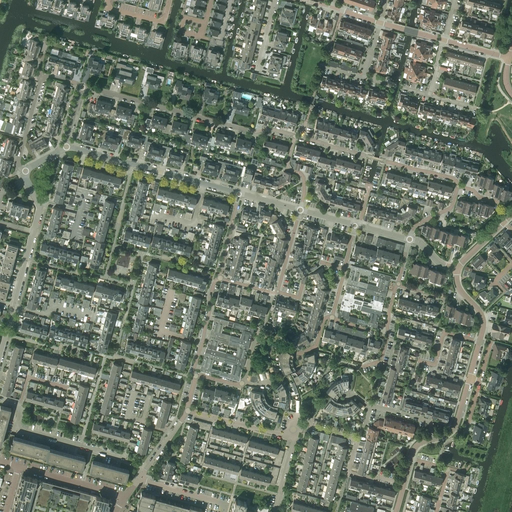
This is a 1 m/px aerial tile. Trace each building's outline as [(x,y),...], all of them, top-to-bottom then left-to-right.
[(55,0),(53,8),(60,10),(61,7),(64,8),(66,3),(62,2),(62,0),(55,0)] [(370,0),(368,0),(366,9),(372,11),(372,8),(375,9),(377,3),(375,2),(375,1),(370,0)] [(445,4),(446,1),(441,0),(434,0),(433,6),(441,8),(443,3),(445,4)] [(69,1),(66,11),(73,13),(74,10),(77,11),(78,6),(75,6),(76,3),(69,1)] [(161,4),(149,1),(148,8),(155,10),(155,8),(160,9),(161,4)] [(218,11),(223,13),(226,13),(229,14),(229,11),(231,12),(232,6),(231,6),(228,5),(227,8),(225,7),(225,4),(221,3),(216,2),(215,7),(219,9),(218,11)] [(499,16),(500,11),(501,7),(499,7),(500,4),(495,2),(492,11),(492,14),(499,16)] [(253,3),(253,4),(255,5),(254,9),(264,12),(264,10),(263,9),(264,6),(253,3)] [(91,10),(90,9),(88,9),(89,6),(82,4),(79,15),(86,17),(87,14),(89,14),(90,14),(90,15),(91,10)] [(194,6),(194,7),(193,9),(189,8),(187,15),(196,17),(197,13),(202,15),(203,9),(198,8),(194,6)] [(282,9),(281,15),(295,18),(296,13),(295,12),(296,9),(284,6),(283,9),(282,9)] [(420,14),(419,16),(430,19),(432,11),(424,9),(423,15),(420,14)] [(217,17),(216,20),(221,21),(223,22),(226,23),(227,20),(229,20),(230,15),(229,14),(226,13),(225,17),(222,16),(223,13),(218,11),(214,10),(212,16),(217,17)] [(387,11),(386,14),(391,15),(390,19),(398,21),(399,17),(400,12),(392,10),(391,12),(387,11)] [(432,11),(430,19),(440,22),(441,20),(438,19),(440,14),(432,11)] [(102,16),(101,20),(100,21),(105,22),(105,24),(112,26),(113,23),(115,23),(116,24),(117,19),(114,18),(115,15),(108,13),(107,18),(102,16)] [(251,14),(250,15),(252,16),(251,20),(261,23),(262,21),(261,21),(261,17),(251,14)] [(319,21),(321,15),(318,14),(317,17),(312,16),(309,24),(310,24),(309,27),(313,29),(313,27),(316,28),(319,21)] [(280,20),(280,23),(290,26),(290,24),(292,25),(292,23),(293,24),(295,18),(281,15),(280,20)] [(419,16),(418,19),(419,19),(421,20),(420,25),(422,26),(422,28),(425,29),(426,27),(428,27),(430,19),(419,16)] [(214,28),(218,30),(221,30),(224,31),(225,28),(227,29),(228,23),(226,23),(223,22),(223,25),(220,24),(221,21),(216,20),(212,19),(210,24),(215,25),(214,28)] [(327,21),(328,20),(325,19),(323,22),(319,21),(316,28),(315,32),(320,33),(320,32),(323,33),(324,31),(325,29),(327,21)] [(332,33),(336,20),(333,19),(332,22),(327,21),(325,29),(324,31),(328,33),(329,32),(332,33)] [(430,19),(428,27),(435,29),(437,24),(440,25),(440,22),(430,19)] [(470,32),(473,20),(471,19),(470,23),(467,22),(465,31),(470,32)] [(340,21),(337,30),(342,32),(342,31),(346,32),(349,22),(343,21),(343,22),(340,21)] [(465,31),(467,22),(462,21),(461,23),(459,23),(458,27),(460,27),(459,29),(465,31)] [(120,22),(118,29),(121,30),(120,33),(127,35),(128,32),(131,32),(132,28),(129,27),(130,24),(123,22),(123,23),(120,22)] [(349,22),(346,32),(349,34),(349,35),(351,36),(351,34),(352,32),(354,24),(349,22)] [(480,35),(484,23),(481,22),(480,26),(477,25),(475,34),(480,35)] [(485,38),(488,28),(485,27),(486,23),(484,23),(480,35),(480,37),(485,38)] [(352,32),(351,34),(357,36),(357,34),(360,26),(354,24),(352,32)] [(246,25),(246,27),(247,27),(246,31),(248,32),(258,34),(259,32),(258,32),(259,28),(248,25),(246,25)] [(136,27),(134,33),(137,34),(136,37),(143,39),(144,36),(147,37),(148,32),(145,31),(146,28),(139,26),(139,27),(136,27)] [(357,34),(357,36),(362,38),(365,28),(360,26),(357,34)] [(212,37),(217,38),(222,40),(223,37),(224,37),(226,32),(224,31),(221,30),(220,33),(218,33),(218,30),(214,28),(209,27),(208,33),(212,34),(212,37)] [(365,28),(362,38),(368,40),(368,37),(369,35),(371,36),(373,31),(371,30),(365,28)] [(492,40),(493,36),(494,32),(492,32),(493,29),(488,28),(485,38),(492,40)] [(287,36),(288,33),(278,30),(277,33),(276,33),(275,38),(286,41),(287,36)] [(160,40),(163,41),(165,36),(164,36),(161,35),(162,33),(155,31),(155,32),(152,31),(150,38),(153,38),(153,41),(159,43),(160,40)] [(246,31),(245,37),(256,39),(257,36),(258,36),(258,34),(248,32),(246,31)] [(394,41),(396,35),(383,31),(382,36),(384,36),(382,40),(392,43),(392,40),(394,41)] [(244,36),(243,38),(244,38),(243,42),(246,43),(255,45),(256,43),(255,43),(256,39),(245,37),(244,36)] [(284,47),(286,41),(275,38),(274,44),(274,47),(284,49),(284,47)] [(39,53),(41,45),(38,45),(39,42),(30,39),(29,42),(30,43),(28,50),(39,53)] [(390,48),(392,43),(382,40),(381,45),(379,44),(378,46),(381,47),(381,46),(392,49),(392,48),(390,48)] [(174,52),(173,54),(180,56),(180,54),(184,55),(185,51),(186,51),(189,44),(188,43),(188,44),(181,42),(177,41),(177,42),(174,41),(172,46),(176,47),(175,49),(174,49),(174,51),(174,52)] [(330,52),(331,53),(332,53),(336,55),(340,44),(337,43),(334,42),(333,47),(332,46),(330,52)] [(411,46),(410,48),(410,49),(421,51),(423,44),(415,42),(414,47),(411,46)] [(190,52),(189,57),(193,58),(192,59),(199,61),(199,59),(199,58),(200,58),(200,56),(201,54),(204,55),(205,50),(202,49),(203,47),(198,46),(198,47),(192,45),(192,44),(191,44),(189,52),(190,52)] [(340,44),(336,55),(342,56),(345,46),(340,44)] [(423,44),(421,51),(432,54),(432,52),(430,51),(431,46),(423,44)] [(345,46),(342,56),(347,58),(351,48),(345,46)] [(241,47),(240,49),(241,49),(241,53),(243,54),(253,56),(253,54),(252,54),(253,50),(242,48),(241,47)] [(351,48),(347,58),(353,60),(356,49),(351,48)] [(410,48),(409,51),(410,51),(412,52),(411,57),(414,58),(413,61),(415,61),(416,59),(419,59),(421,51),(410,49),(410,48)] [(207,57),(206,61),(210,62),(209,64),(216,65),(216,64),(217,63),(217,61),(218,58),(221,59),(222,54),(219,53),(220,52),(215,51),(209,49),(208,49),(206,56),(207,57)] [(356,49),(353,60),(358,62),(359,59),(362,51),(356,49)] [(38,59),(39,53),(28,50),(27,55),(25,55),(25,58),(33,60),(34,58),(38,59)] [(59,63),(63,52),(58,50),(58,53),(57,55),(50,53),(47,64),(54,66),(55,62),(59,63)] [(387,59),(389,54),(379,51),(378,56),(376,55),(375,57),(378,58),(378,57),(389,60),(389,59),(387,59)] [(421,51),(419,59),(427,61),(428,56),(431,57),(432,54),(421,51)] [(449,60),(451,52),(446,51),(445,54),(443,53),(442,56),(444,57),(444,59),(449,60)] [(67,69),(70,58),(66,57),(67,53),(63,52),(59,63),(62,64),(61,68),(67,69)] [(270,57),(269,62),(280,65),(282,66),(284,57),(282,57),(279,56),(279,54),(272,52),(272,54),(271,57),(270,57)] [(460,63),(462,55),(457,54),(454,62),(453,62),(453,64),(455,65),(456,62),(460,63)] [(34,70),(36,64),(33,63),(33,60),(25,58),(23,57),(22,61),(25,61),(23,67),(34,70)] [(91,67),(90,71),(99,73),(100,69),(103,70),(105,65),(98,63),(99,60),(90,57),(87,66),(91,67)] [(470,66),(472,58),(467,57),(465,65),(464,64),(463,67),(465,68),(466,65),(470,66)] [(77,60),(70,58),(67,69),(74,71),(75,68),(78,69),(81,60),(78,59),(77,60)] [(235,58),(235,59),(239,60),(237,69),(244,71),(245,69),(248,69),(249,69),(249,68),(250,65),(249,65),(250,61),(239,59),(235,58)] [(481,69),(483,61),(477,59),(475,68),(474,67),(474,70),(476,71),(476,68),(481,69)] [(405,67),(404,69),(405,70),(415,72),(417,65),(415,64),(415,61),(413,61),(412,63),(410,63),(408,68),(405,67)] [(269,62),(267,68),(268,68),(268,71),(269,71),(268,77),(272,78),(273,72),(278,73),(278,71),(280,65),(269,62)] [(385,67),(386,65),(377,62),(375,67),(373,66),(372,70),(385,74),(387,68),(385,67)] [(120,79),(119,81),(132,84),(135,75),(131,74),(131,70),(131,68),(125,66),(125,65),(117,63),(116,69),(114,69),(112,77),(117,79),(117,78),(120,79)] [(417,65),(415,72),(426,75),(427,73),(424,72),(425,67),(417,65)] [(146,66),(142,83),(145,84),(145,81),(149,82),(148,86),(157,88),(159,79),(162,80),(163,79),(164,78),(163,77),(157,75),(152,74),(154,68),(146,66)] [(33,77),(34,70),(23,67),(22,73),(20,73),(19,77),(28,79),(29,76),(33,77)] [(404,69),(404,72),(407,73),(405,78),(413,80),(415,72),(405,70),(404,69)] [(415,72),(413,80),(421,82),(422,77),(425,78),(426,75),(415,72)] [(329,90),(332,79),(326,77),(327,76),(323,75),(320,87),(323,88),(324,87),(328,88),(328,90),(329,90)] [(453,88),(455,80),(450,78),(448,86),(447,86),(446,89),(448,89),(449,87),(453,88)] [(23,83),(21,88),(32,91),(34,86),(30,85),(31,82),(22,79),(21,82),(23,83)] [(337,80),(332,79),(329,90),(330,88),(335,90),(334,91),(337,92),(341,80),(337,79),(337,80)] [(188,99),(191,90),(187,89),(188,84),(181,82),(181,81),(177,80),(175,87),(178,88),(177,92),(181,93),(180,97),(188,99)] [(346,95),(349,84),(344,82),(344,81),(341,80),(337,92),(341,93),(341,91),(346,93),(345,95),(346,95)] [(463,91),(466,83),(460,81),(458,89),(457,89),(456,92),(458,92),(459,90),(463,91)] [(68,95),(69,89),(66,88),(67,85),(56,82),(55,85),(58,86),(57,91),(68,95)] [(354,85),(349,84),(346,95),(347,95),(347,93),(352,94),(352,96),(355,96),(358,85),(355,84),(354,85)] [(474,94),(476,85),(471,84),(469,92),(468,92),(467,95),(469,95),(470,92),(474,94)] [(364,98),(367,88),(361,87),(361,86),(358,85),(355,96),(358,97),(358,96),(363,97),(363,99),(363,100),(364,98)] [(16,96),(17,97),(26,99),(27,96),(30,97),(32,91),(21,88),(20,93),(17,94),(16,96)] [(215,104),(217,95),(214,94),(215,90),(206,88),(203,97),(207,98),(206,102),(215,104)] [(374,104),(379,89),(378,89),(377,88),(375,89),(375,91),(372,90),(372,89),(369,88),(366,100),(369,101),(370,103),(374,104)] [(385,90),(379,89),(374,104),(376,105),(378,103),(384,105),(385,102),(388,90),(385,89),(385,90)] [(245,108),(246,105),(242,104),(243,100),(240,99),(242,92),(239,91),(234,90),(232,98),(234,98),(232,107),(236,108),(235,111),(247,115),(249,109),(245,108)] [(66,100),(68,95),(57,91),(55,97),(54,97),(53,100),(62,102),(63,99),(66,100)] [(406,110),(410,97),(404,95),(404,94),(401,93),(397,105),(401,106),(401,105),(404,106),(403,107),(405,109),(406,109),(406,110)] [(15,96),(13,105),(16,106),(27,109),(29,103),(25,102),(26,99),(17,97),(16,96),(15,96)] [(410,97),(406,110),(412,111),(412,113),(415,113),(418,101),(415,100),(415,102),(412,101),(412,100),(411,98),(410,97)] [(101,113),(101,111),(104,101),(97,99),(96,104),(91,103),(88,112),(95,113),(95,112),(101,113)] [(63,112),(64,106),(61,105),(62,102),(53,100),(52,103),(53,103),(52,109),(63,112)] [(110,118),(113,109),(110,108),(111,103),(104,101),(101,111),(104,112),(104,113),(107,114),(106,117),(110,118)] [(261,102),(259,110),(260,113),(259,119),(265,120),(265,118),(269,104),(267,103),(266,107),(262,106),(262,105),(261,104),(262,103),(261,102)] [(426,117),(429,103),(426,103),(424,103),(420,102),(417,113),(421,114),(421,113),(423,114),(422,118),(425,119),(426,117)] [(429,103),(426,117),(427,117),(427,115),(432,116),(431,117),(435,118),(438,107),(434,106),(432,105),(432,104),(429,103)] [(265,120),(264,121),(268,121),(268,119),(268,118),(271,119),(274,108),(269,107),(270,104),(269,104),(265,118),(265,120)] [(116,110),(113,109),(110,118),(115,119),(116,116),(118,117),(121,118),(121,117),(122,117),(124,107),(117,105),(116,110)] [(13,114),(21,117),(22,114),(26,115),(27,109),(16,106),(15,111),(13,111),(13,114)] [(132,124),(135,115),(130,113),(131,109),(124,107),(122,117),(125,117),(124,119),(127,119),(126,122),(132,124)] [(274,108),(271,119),(274,120),(273,123),(276,124),(277,124),(278,120),(277,120),(280,112),(279,112),(280,109),(275,107),(274,108)] [(276,124),(279,125),(281,119),(280,119),(280,118),(284,119),(286,111),(281,109),(282,108),(281,107),(280,109),(279,112),(280,112),(277,120),(278,120),(277,124),(276,124)] [(443,121),(446,110),(441,109),(441,108),(438,107),(435,118),(438,119),(438,118),(443,119),(442,121),(443,121)] [(61,118),(63,112),(52,109),(50,115),(49,114),(48,117),(57,120),(58,117),(61,118)] [(286,111),(284,119),(287,120),(287,121),(286,121),(285,127),(288,128),(288,127),(289,124),(292,111),(292,110),(291,112),(286,111)] [(452,112),(446,110),(443,121),(444,122),(444,120),(449,121),(449,122),(452,123),(455,111),(452,111),(452,112)] [(289,124),(288,127),(291,128),(291,125),(291,124),(295,125),(298,114),(293,112),(293,111),(292,111),(289,124)] [(460,126),(464,115),(458,114),(458,112),(455,111),(452,123),(455,124),(456,123),(460,124),(460,126)] [(11,114),(10,117),(13,118),(11,123),(22,126),(24,120),(21,119),(21,117),(13,114),(11,114)] [(157,126),(160,116),(153,114),(151,119),(146,118),(144,127),(150,129),(151,126),(154,127),(154,125),(157,126)] [(469,116),(464,115),(460,126),(461,126),(462,124),(466,126),(466,127),(472,128),(475,117),(469,115),(469,116)] [(166,133),(169,124),(165,123),(167,118),(160,116),(157,126),(160,127),(160,128),(162,129),(162,132),(166,133)] [(58,129),(59,123),(56,123),(57,120),(48,117),(47,120),(48,121),(47,126),(58,129)] [(317,119),(314,130),(318,132),(317,132),(316,135),(319,136),(320,133),(323,119),(322,120),(317,119)] [(323,119),(320,133),(323,134),(323,131),(323,130),(326,131),(329,122),(324,121),(324,119),(323,119)] [(97,127),(98,122),(89,120),(88,123),(83,122),(81,129),(91,132),(92,129),(93,129),(94,127),(97,127)] [(177,132),(180,122),(173,120),(171,125),(169,124),(166,133),(171,134),(171,131),(174,132),(174,131),(177,132)] [(7,122),(4,131),(6,131),(8,132),(16,134),(17,131),(21,132),(22,126),(11,123),(8,122),(7,122)] [(186,138),(187,136),(189,129),(185,129),(187,124),(180,122),(177,132),(180,133),(180,134),(182,134),(182,137),(186,138)] [(329,122),(326,131),(330,132),(330,133),(329,133),(329,135),(331,136),(334,126),(334,127),(335,124),(335,122),(334,122),(334,124),(329,122)] [(56,135),(58,129),(47,126),(45,132),(44,132),(43,133),(51,140),(53,134),(56,135)] [(331,136),(330,138),(334,139),(334,137),(334,136),(337,137),(340,128),(334,127),(334,126),(331,136)] [(340,128),(337,137),(341,138),(341,139),(340,139),(339,141),(342,142),(346,128),(345,128),(345,129),(340,128)] [(346,128),(342,142),(345,143),(346,140),(345,140),(345,139),(349,140),(351,131),(346,130),(346,128)] [(92,143),(93,138),(91,138),(92,135),(90,135),(91,132),(81,129),(79,136),(84,137),(83,141),(92,143)] [(103,129),(100,138),(104,139),(102,144),(109,146),(112,136),(109,135),(109,134),(107,133),(107,130),(103,129)] [(123,134),(122,138),(127,139),(126,144),(133,146),(135,136),(132,135),(132,134),(130,133),(131,130),(125,129),(123,134)] [(351,131),(349,140),(353,141),(352,142),(351,144),(354,145),(355,142),(358,130),(352,129),(351,131)] [(367,132),(362,138),(364,141),(370,138),(373,136),(369,129),(367,132)] [(360,130),(358,137),(362,138),(367,132),(360,130)] [(197,144),(200,134),(193,132),(192,137),(187,136),(186,138),(184,145),(191,146),(191,144),(194,145),(194,143),(197,144)] [(221,144),(224,134),(217,132),(215,137),(212,136),(210,142),(210,145),(214,146),(215,143),(217,144),(218,143),(221,144)] [(43,148),(48,146),(46,142),(51,140),(43,133),(42,135),(42,136),(37,139),(43,148)] [(112,136),(109,146),(116,147),(118,143),(121,143),(122,138),(123,134),(119,133),(118,135),(113,133),(112,136)] [(135,136),(133,146),(140,148),(141,143),(146,144),(147,141),(148,135),(142,133),(141,136),(139,135),(139,137),(135,136)] [(208,151),(210,145),(210,142),(206,141),(207,136),(200,134),(197,144),(201,145),(200,146),(203,147),(202,149),(208,151)] [(230,150),(232,141),(229,140),(231,136),(224,134),(221,144),(224,144),(224,146),(226,146),(226,149),(230,150)] [(4,137),(2,142),(5,143),(4,147),(15,150),(17,144),(14,143),(14,140),(4,137)] [(241,149),(244,139),(237,137),(235,142),(232,141),(230,150),(235,151),(235,149),(238,149),(238,148),(241,149)] [(397,137),(390,141),(395,150),(396,150),(399,148),(398,140),(397,137)] [(43,148),(37,139),(32,141),(31,139),(28,140),(33,150),(36,148),(37,151),(43,148)] [(252,156),(254,147),(250,146),(251,141),(244,139),(241,149),(244,150),(244,151),(246,152),(246,155),(252,156)] [(268,149),(270,141),(264,139),(262,147),(268,149)] [(146,144),(144,150),(148,151),(146,155),(153,157),(156,148),(152,147),(153,145),(150,145),(151,142),(147,141),(146,144)] [(390,141),(384,146),(386,147),(392,152),(395,150),(390,141)] [(279,154),(282,144),(276,143),(274,150),(273,152),(279,154)] [(285,155),(286,153),(288,146),(282,144),(279,154),(285,155)] [(300,156),(303,146),(296,144),(294,154),(300,156)] [(156,148),(153,157),(160,159),(162,154),(165,155),(167,146),(163,145),(162,148),(159,147),(159,148),(156,148)] [(167,146),(165,155),(168,156),(167,161),(173,163),(176,153),(173,152),(173,151),(171,150),(172,148),(167,146)] [(306,158),(308,148),(303,146),(300,156),(306,158)] [(405,146),(403,155),(407,156),(407,157),(406,156),(405,159),(408,160),(412,146),(411,146),(411,148),(405,146)] [(412,146),(408,160),(411,161),(412,158),(411,158),(411,157),(415,158),(417,149),(412,148),(412,146)] [(417,149),(415,158),(418,159),(418,160),(417,163),(419,164),(423,151),(423,148),(423,147),(418,146),(417,149)] [(1,152),(1,155),(9,157),(10,155),(14,156),(15,150),(4,147),(3,152),(1,152)] [(386,147),(384,153),(386,154),(387,154),(389,155),(391,155),(392,152),(386,147)] [(423,151),(419,164),(423,165),(424,159),(424,158),(424,157),(427,158),(429,150),(424,148),(425,147),(424,147),(424,148),(423,148),(423,151)] [(311,159),(314,149),(308,148),(306,158),(311,159)] [(319,156),(320,151),(314,149),(311,159),(317,161),(318,158),(319,155),(319,156)] [(176,153),(173,163),(180,165),(182,160),(187,161),(189,152),(183,150),(182,153),(180,153),(179,154),(176,153)] [(429,150),(427,158),(431,159),(430,160),(428,166),(431,167),(431,166),(432,163),(436,150),(435,150),(435,151),(429,150)] [(432,163),(431,166),(434,167),(435,164),(435,163),(438,164),(441,153),(436,152),(436,150),(432,163)] [(443,154),(440,165),(444,166),(444,167),(443,167),(443,169),(446,170),(447,167),(446,167),(450,154),(449,153),(449,155),(443,154)] [(446,170),(445,171),(448,172),(450,166),(449,166),(450,165),(453,166),(455,157),(456,155),(450,153),(450,154),(446,167),(447,167),(446,170)] [(0,164),(10,167),(12,161),(9,160),(9,157),(1,155),(0,157),(0,164)] [(201,155),(198,164),(203,166),(202,171),(209,173),(212,163),(212,160),(207,159),(207,157),(201,155)] [(322,167),(322,165),(325,157),(319,156),(319,155),(318,158),(317,161),(316,163),(316,165),(322,167)] [(328,169),(330,159),(325,157),(322,165),(322,167),(328,169)] [(455,157),(453,166),(456,167),(455,170),(457,171),(458,171),(460,161),(461,161),(461,159),(462,157),(461,157),(460,158),(455,157)] [(340,170),(343,160),(337,158),(336,160),(334,168),(340,170)] [(334,168),(336,160),(330,159),(328,169),(333,170),(334,168)] [(457,171),(457,173),(460,174),(461,172),(460,171),(460,170),(461,171),(464,171),(466,163),(467,160),(462,159),(461,159),(461,161),(460,161),(458,171),(457,171)] [(64,162),(62,169),(71,171),(72,165),(75,165),(75,162),(66,160),(65,163),(64,162)] [(212,163),(209,173),(216,174),(217,170),(220,170),(223,161),(218,160),(218,163),(215,162),(215,164),(212,163)] [(346,171),(347,168),(349,161),(343,160),(340,170),(346,171)] [(466,163),(464,171),(467,172),(466,176),(469,176),(473,161),(467,160),(466,163)] [(223,161),(220,170),(223,171),(222,176),(229,178),(232,168),(233,164),(227,163),(223,161)] [(473,161),(469,176),(472,177),(472,175),(472,174),(473,174),(476,175),(478,166),(479,163),(473,161)] [(360,176),(363,167),(360,166),(360,164),(354,163),(352,170),(352,173),(355,174),(355,175),(360,176)] [(0,174),(4,176),(5,173),(8,174),(10,167),(0,164),(0,174)] [(232,168),(229,178),(236,180),(237,175),(241,176),(243,167),(238,166),(236,165),(235,168),(235,169),(232,168)] [(87,178),(90,169),(83,167),(81,176),(87,178)] [(249,184),(253,170),(245,168),(241,181),(249,184)] [(62,169),(60,175),(69,177),(71,171),(62,169)] [(94,180),(96,171),(90,169),(87,178),(94,180)] [(100,182),(102,173),(96,171),(94,180),(100,182)] [(284,171),(283,175),(289,180),(291,173),(284,171)] [(254,176),(252,183),(258,185),(260,178),(261,175),(257,174),(257,173),(255,172),(254,176)] [(384,173),(381,182),(387,184),(388,180),(391,180),(393,174),(387,172),(387,174),(384,173)] [(106,183),(108,174),(102,173),(100,182),(106,183)] [(112,185),(115,176),(108,174),(106,183),(112,185)] [(391,180),(390,183),(396,185),(398,175),(393,174),(391,180)] [(60,175),(58,181),(67,184),(69,177),(60,175)] [(260,178),(258,185),(264,187),(266,179),(267,177),(267,176),(261,175),(260,178)] [(280,177),(279,177),(283,184),(289,180),(283,175),(280,177)] [(398,175),(396,185),(402,187),(404,177),(398,175)] [(478,175),(476,182),(478,183),(478,184),(484,186),(487,176),(481,175),(480,176),(478,175)] [(118,187),(121,178),(115,176),(112,185),(118,187)] [(416,182),(413,192),(419,193),(423,177),(420,176),(418,183),(416,182)] [(487,176),(484,186),(490,187),(489,192),(492,193),(494,184),(492,183),(493,178),(487,176)] [(266,179),(264,187),(270,188),(271,185),(270,185),(272,181),(271,181),(272,178),(267,177),(266,179)] [(404,177),(402,187),(407,188),(408,188),(408,185),(409,185),(411,179),(411,178),(404,177)] [(423,177),(419,193),(425,195),(426,190),(427,188),(427,185),(428,183),(425,182),(426,178),(423,177)] [(139,180),(137,186),(146,189),(149,180),(141,178),(140,181),(139,180)] [(316,178),(315,181),(317,181),(315,188),(322,200),(328,202),(329,202),(330,196),(331,194),(327,193),(323,187),(324,183),(323,183),(324,180),(316,178)] [(407,188),(407,190),(413,192),(416,182),(413,181),(413,180),(411,179),(409,185),(408,185),(408,188),(407,188)] [(58,181),(57,188),(66,190),(67,184),(58,181)] [(434,182),(432,192),(438,193),(440,184),(434,182)] [(440,184),(438,193),(443,195),(446,185),(440,184)] [(494,184),(492,193),(494,193),(494,196),(500,197),(502,188),(503,188),(503,186),(494,184)] [(502,188),(500,197),(506,199),(506,198),(509,199),(510,196),(511,191),(508,191),(508,190),(508,189),(509,186),(504,184),(503,186),(503,188),(502,188)] [(446,185),(443,195),(449,197),(452,187),(446,185)] [(144,195),(146,189),(137,186),(135,193),(144,195)] [(57,188),(55,194),(64,196),(66,190),(57,188)] [(159,188),(156,196),(163,198),(165,189),(159,188)] [(165,189),(163,198),(169,200),(171,191),(165,189)] [(169,200),(168,202),(175,204),(175,202),(178,193),(171,191),(169,200)] [(149,205),(149,202),(146,201),(148,196),(144,195),(135,193),(134,199),(146,202),(145,204),(149,205)] [(178,193),(175,202),(181,203),(184,194),(178,193)] [(328,202),(328,203),(331,204),(330,208),(333,209),(334,206),(334,205),(336,197),(337,195),(331,193),(331,194),(330,196),(329,202),(328,202)] [(55,194),(53,200),(62,203),(64,196),(55,194)] [(184,194),(181,203),(185,204),(184,207),(187,208),(188,205),(190,196),(184,194)] [(334,205),(334,206),(337,207),(337,206),(340,207),(343,197),(337,195),(336,197),(334,205)] [(190,196),(188,205),(194,207),(196,198),(190,196)] [(343,197),(340,207),(343,207),(342,211),(345,212),(348,198),(343,197)] [(207,208),(210,199),(203,198),(201,207),(207,208)] [(348,198),(345,212),(348,212),(349,209),(352,210),(354,200),(348,198)] [(144,209),(145,204),(146,202),(134,199),(132,205),(144,209)] [(213,213),(216,201),(210,199),(207,208),(206,212),(213,213)] [(466,201),(460,199),(460,201),(457,200),(455,207),(458,208),(458,209),(464,211),(466,201)] [(105,200),(103,207),(112,209),(114,202),(105,200)] [(354,200),(352,210),(358,211),(360,204),(360,201),(354,200)] [(15,213),(17,203),(9,201),(7,209),(10,209),(9,212),(15,213)] [(219,215),(220,212),(222,203),(216,201),(213,213),(219,215)] [(466,201),(464,211),(463,214),(470,216),(472,210),(473,210),(475,203),(472,202),(472,203),(466,201)] [(481,213),(482,213),(484,204),(478,202),(478,204),(475,203),(473,210),(476,211),(476,212),(476,213),(476,214),(477,215),(479,216),(480,215),(481,215),(481,213)] [(20,215),(23,205),(17,203),(15,213),(20,215)] [(226,213),(229,205),(222,203),(220,212),(226,213)] [(371,215),(374,205),(368,203),(367,206),(365,213),(371,215)] [(261,205),(261,204),(258,204),(256,210),(257,211),(256,213),(253,212),(251,222),(256,223),(258,218),(257,218),(261,205)] [(417,209),(418,206),(411,204),(410,207),(408,206),(407,210),(401,214),(397,213),(396,214),(397,214),(395,220),(402,221),(414,215),(416,208),(417,209)] [(488,215),(489,215),(490,215),(491,214),(493,206),(484,204),(482,213),(488,215)] [(26,216),(29,206),(23,205),(20,215),(26,216)] [(145,217),(146,215),(143,214),(144,209),(132,205),(130,212),(139,214),(142,215),(142,217),(145,217)] [(379,209),(380,206),(374,205),(371,215),(377,217),(379,209)] [(53,207),(52,214),(61,216),(62,210),(53,207)] [(103,207),(101,213),(110,215),(112,209),(103,207)] [(246,220),(249,208),(246,207),(246,210),(243,209),(240,219),(246,220)] [(270,213),(271,209),(268,208),(268,211),(265,210),(262,220),(268,221),(269,222),(275,215),(270,213)] [(388,223),(392,210),(386,208),(385,211),(383,218),(386,219),(385,222),(388,223)] [(397,213),(397,211),(392,210),(388,223),(390,224),(392,221),(395,221),(395,220),(397,214),(396,214),(397,213)] [(138,220),(139,214),(130,212),(129,218),(138,220)] [(101,213),(100,219),(109,221),(110,215),(101,213)] [(52,214),(50,220),(59,222),(61,216),(52,214)] [(278,219),(275,215),(269,222),(271,223),(273,228),(282,223),(281,221),(283,220),(281,217),(278,219)] [(100,219),(98,225),(107,228),(109,221),(100,219)] [(50,220),(48,226),(57,229),(59,222),(50,220)] [(210,228),(209,229),(212,230),(221,232),(223,226),(214,223),(213,227),(212,227),(210,227),(210,228)] [(283,226),(282,223),(273,228),(276,233),(276,235),(286,234),(284,229),(287,227),(286,224),(283,226)] [(317,234),(318,228),(304,224),(303,227),(308,229),(307,231),(317,234)] [(430,236),(433,226),(426,224),(426,226),(423,225),(421,233),(424,233),(424,234),(430,236)] [(98,225),(96,231),(105,234),(107,228),(98,225)] [(48,226),(46,233),(55,235),(57,229),(48,226)] [(438,239),(441,230),(438,229),(438,228),(433,226),(430,236),(435,237),(435,238),(438,239)] [(212,230),(209,229),(210,228),(206,227),(206,229),(209,230),(208,231),(211,233),(211,236),(219,238),(221,232),(212,230)] [(138,234),(136,242),(142,244),(145,235),(144,235),(145,231),(146,232),(147,228),(145,228),(143,233),(139,231),(138,234)] [(130,241),(132,232),(125,230),(123,239),(130,241)] [(443,231),(441,230),(438,239),(441,240),(447,242),(446,244),(447,244),(450,232),(443,230),(443,231)] [(96,231),(94,238),(103,240),(105,234),(96,231)] [(316,237),(317,234),(307,231),(306,234),(304,233),(303,236),(315,239),(316,239),(319,240),(320,238),(316,237)] [(136,242),(138,234),(132,232),(130,241),(136,242)] [(336,236),(334,235),(334,233),(332,232),(331,236),(327,235),(325,243),(334,246),(336,236)] [(456,244),(458,235),(455,234),(450,232),(447,244),(452,245),(453,243),(456,244)] [(511,242),(511,238),(506,232),(500,238),(498,236),(494,241),(497,244),(498,242),(502,246),(505,244),(507,247),(511,242)] [(249,240),(251,236),(244,234),(243,237),(239,236),(238,239),(233,238),(233,240),(247,244),(248,239),(249,240)] [(288,243),(289,240),(285,239),(286,234),(276,235),(277,237),(275,242),(285,245),(285,242),(288,243)] [(339,247),(342,235),(340,234),(339,237),(336,236),(334,246),(339,247)] [(467,236),(461,234),(461,236),(458,235),(456,244),(459,245),(459,244),(465,245),(466,242),(468,243),(469,242),(469,240),(469,238),(467,238),(467,236)] [(148,246),(151,237),(145,235),(142,244),(148,246)] [(157,246),(160,237),(153,235),(151,244),(157,246)] [(344,249),(347,239),(344,238),(345,236),(342,235),(339,247),(344,249)] [(218,245),(219,238),(211,236),(209,242),(218,245)] [(314,244),(315,239),(303,236),(302,238),(305,239),(304,242),(314,244)] [(164,248),(166,239),(160,237),(157,246),(164,248)] [(17,245),(18,242),(9,239),(8,243),(7,248),(17,251),(18,245),(17,245)] [(170,250),(172,241),(166,239),(164,248),(170,250)] [(96,240),(94,246),(103,249),(105,243),(96,240)] [(245,250),(247,244),(233,240),(232,243),(237,244),(236,247),(245,250)] [(176,251),(179,242),(172,241),(170,250),(176,251)] [(303,244),(301,244),(301,243),(295,241),(294,244),(306,247),(306,248),(312,250),(314,244),(304,242),(303,244)] [(182,253),(185,244),(179,242),(176,251),(182,253)] [(185,242),(185,244),(182,253),(189,255),(189,252),(193,253),(195,247),(191,246),(188,245),(188,242),(185,242)] [(216,251),(218,245),(209,242),(207,248),(216,251)] [(284,247),(285,245),(275,242),(274,245),(273,245),(270,244),(269,246),(286,251),(287,248),(284,247)] [(46,253),(48,245),(42,243),(39,252),(46,253)] [(88,244),(88,246),(91,247),(91,249),(94,250),(93,253),(102,255),(103,249),(94,246),(94,247),(91,246),(92,245),(88,244)] [(304,253),(306,248),(306,247),(294,244),(293,247),(296,248),(295,250),(304,253)] [(496,261),(501,256),(497,251),(499,249),(494,244),(491,247),(493,250),(489,254),(491,256),(488,258),(492,262),(494,260),(496,261)] [(52,255),(55,246),(48,245),(46,253),(52,255)] [(352,254),(358,256),(360,247),(355,245),(352,254)] [(58,257),(61,248),(55,246),(52,255),(58,257)] [(286,251),(269,246),(269,248),(271,249),(270,252),(272,252),(282,255),(283,252),(285,253),(286,251)] [(15,257),(17,251),(7,248),(5,254),(15,257)] [(65,259),(67,250),(61,248),(58,257),(65,259)] [(214,257),(216,251),(207,248),(205,255),(214,257)] [(380,259),(383,251),(377,249),(376,251),(377,251),(375,259),(374,260),(374,261),(379,263),(380,259)] [(71,260),(73,251),(67,250),(65,259),(71,260)] [(303,258),(304,253),(295,250),(294,253),(292,252),(291,255),(295,256),(293,261),(303,260),(303,258)] [(77,262),(79,253),(73,251),(71,260),(77,262)] [(243,260),(244,255),(230,251),(229,253),(234,255),(233,257),(243,260)] [(283,261),(284,258),(281,258),(282,255),(272,252),(271,257),(271,258),(283,261)] [(93,253),(91,259),(100,261),(102,255),(93,253)] [(399,255),(393,253),(391,262),(397,264),(399,255)] [(14,262),(15,257),(5,254),(3,260),(14,262)] [(478,268),(481,265),(481,264),(485,260),(480,254),(472,262),(474,265),(474,266),(475,267),(476,266),(478,268)] [(213,263),(214,257),(205,255),(204,261),(213,263)] [(282,264),(283,261),(271,258),(271,257),(269,257),(267,262),(277,265),(277,262),(282,264)] [(87,260),(87,261),(90,262),(89,265),(98,268),(100,261),(91,259),(88,258),(87,260)] [(12,268),(14,262),(3,260),(2,265),(12,268)] [(297,272),(306,267),(303,262),(303,260),(293,261),(296,266),(292,268),(294,270),(296,269),(297,272)] [(240,270),(241,265),(227,261),(226,264),(231,265),(230,268),(240,270)] [(278,271),(278,268),(276,267),(277,265),(267,262),(266,267),(278,271)] [(148,263),(147,269),(156,272),(157,265),(148,263)] [(422,264),(416,263),(415,264),(412,263),(410,272),(413,273),(414,272),(419,274),(422,264)] [(428,277),(430,269),(427,268),(428,266),(422,264),(419,274),(418,275),(424,277),(424,279),(427,280),(427,277),(428,277)] [(11,273),(12,268),(2,265),(0,271),(11,273)] [(349,274),(359,277),(360,273),(370,275),(371,271),(352,265),(352,266),(351,270),(350,270),(351,270),(350,274),(349,274)] [(45,270),(46,267),(40,266),(39,268),(37,268),(35,274),(44,277),(46,270),(45,270)] [(298,278),(309,272),(306,267),(297,272),(299,274),(297,275),(298,278)] [(169,268),(167,277),(173,279),(176,270),(169,268)] [(239,275),(240,270),(230,268),(229,270),(225,269),(224,272),(232,274),(231,278),(239,281),(240,275),(239,275)] [(314,279),(323,274),(321,272),(324,270),(322,268),(311,274),(314,279)] [(147,269),(145,275),(154,278),(156,272),(147,269)] [(436,281),(439,271),(430,269),(428,277),(430,278),(430,279),(432,280),(435,281),(436,281)] [(176,270),(173,279),(179,281),(182,272),(176,270)] [(0,276),(9,279),(11,273),(0,271),(0,272),(0,276)] [(371,271),(370,275),(379,278),(378,282),(388,285),(387,284),(388,280),(389,280),(390,276),(371,271)] [(445,282),(447,275),(444,274),(444,273),(439,271),(436,281),(435,281),(435,283),(441,284),(442,281),(445,282)] [(182,272),(179,281),(186,282),(188,274),(182,272)] [(273,278),(274,275),(264,273),(263,276),(259,275),(259,277),(263,278),(275,281),(276,279),(273,278)] [(43,283),(44,277),(35,274),(34,281),(43,283)] [(188,274),(186,282),(192,284),(194,275),(188,274)] [(324,276),(323,274),(314,279),(317,284),(317,285),(327,284),(324,280),(328,278),(326,275),(324,276)] [(347,283),(366,288),(367,284),(358,281),(359,277),(349,274),(350,274),(349,278),(348,278),(348,279),(349,279),(348,283),(347,283)] [(473,279),(472,283),(473,286),(476,287),(477,286),(482,287),(483,286),(484,286),(485,282),(484,282),(485,277),(475,274),(474,274),(473,279)] [(60,286),(63,277),(56,275),(54,284),(60,286)] [(145,275),(143,282),(152,284),(156,285),(155,286),(159,287),(159,285),(156,284),(156,283),(155,283),(156,278),(154,278),(145,275)] [(194,275),(192,284),(198,286),(201,277),(194,275)] [(67,288),(69,279),(63,277),(60,286),(67,288)] [(198,286),(198,289),(204,290),(204,287),(207,279),(201,277),(198,286)] [(0,284),(8,287),(10,281),(0,278),(0,284)] [(274,284),(275,281),(263,278),(261,283),(271,286),(272,283),(274,284)] [(72,292),(73,289),(75,281),(69,279),(67,288),(66,290),(72,292)] [(41,289),(43,283),(34,281),(32,287),(41,289)] [(79,291),(82,282),(75,281),(73,289),(79,291)] [(85,293),(88,284),(82,282),(79,291),(85,293)] [(143,282),(142,288),(151,290),(152,284),(143,282)] [(367,284),(366,288),(386,293),(382,292),(383,288),(387,289),(386,289),(387,285),(388,285),(378,282),(377,286),(367,284)] [(217,298),(215,303),(221,304),(224,296),(220,295),(222,291),(224,283),(221,283),(220,285),(219,290),(218,293),(217,298)] [(345,291),(344,292),(354,294),(355,290),(365,293),(366,288),(347,283),(348,283),(346,287),(346,288),(345,292),(345,291)] [(0,290),(7,293),(8,287),(0,284),(0,290)] [(92,295),(94,286),(88,284),(85,293),(92,295)] [(100,298),(100,297),(101,295),(103,286),(97,284),(93,296),(99,298),(100,298)] [(329,293),(329,290),(325,289),(327,284),(317,285),(317,287),(316,293),(325,295),(326,293),(329,293)] [(103,286),(101,295),(100,297),(107,299),(107,297),(110,288),(103,286)] [(39,296),(41,289),(32,287),(30,293),(39,296)] [(113,298),(116,290),(110,288),(107,297),(113,298)] [(142,288),(140,294),(149,296),(149,297),(152,298),(154,291),(151,290),(142,288)] [(366,288),(365,293),(375,295),(373,299),(383,302),(384,298),(380,296),(381,292),(386,294),(386,293),(366,288)] [(497,293),(492,288),(488,292),(486,292),(484,290),(478,293),(483,299),(489,299),(492,302),(497,297),(495,295),(497,293)] [(111,301),(110,304),(113,305),(114,306),(116,299),(122,301),(124,293),(122,292),(122,291),(116,290),(113,298),(113,301),(111,301)] [(405,299),(406,295),(407,291),(405,291),(404,294),(403,294),(402,299),(399,298),(397,305),(396,308),(402,310),(405,299)] [(342,300),(361,306),(363,301),(353,298),(354,294),(344,292),(345,292),(344,296),(343,296),(344,296),(343,300),(342,300)] [(37,302),(39,296),(30,293),(28,299),(37,302)] [(325,298),(325,295),(316,293),(315,296),(311,295),(310,297),(326,301),(327,299),(325,298)] [(140,294),(138,301),(147,303),(151,304),(152,298),(149,297),(149,296),(140,294)] [(413,312),(418,294),(417,294),(416,295),(415,297),(414,297),(413,301),(410,301),(407,311),(413,312)] [(418,314),(419,311),(421,304),(418,303),(419,299),(419,298),(419,296),(419,295),(418,294),(413,312),(418,314)] [(199,305),(201,298),(192,296),(190,302),(199,305)] [(239,306),(238,308),(243,309),(244,307),(246,298),(240,297),(240,299),(239,300),(240,300),(238,306),(239,306)] [(272,304),(270,312),(277,314),(278,311),(281,301),(278,301),(279,298),(276,297),(274,305),(272,304)] [(326,304),(326,301),(310,297),(310,299),(314,300),(313,303),(323,306),(323,303),(326,304)] [(425,311),(429,297),(428,297),(426,298),(426,300),(425,300),(424,304),(421,304),(419,311),(425,313),(425,312),(425,311)] [(232,307),(232,308),(237,310),(238,309),(238,308),(239,306),(238,306),(240,300),(239,300),(240,299),(235,298),(234,299),(232,307)] [(246,298),(244,307),(249,308),(249,309),(251,303),(252,300),(246,298)] [(36,308),(37,302),(28,299),(27,306),(36,308)] [(363,301),(361,306),(381,311),(380,311),(381,306),(382,307),(382,306),(381,306),(382,302),(383,302),(373,299),(372,304),(363,301)] [(407,311),(410,301),(405,299),(402,310),(407,311)] [(281,301),(278,311),(281,312),(280,316),(282,317),(287,300),(284,300),(283,302),(281,301)] [(287,300),(282,317),(284,317),(285,313),(289,314),(291,304),(289,304),(289,301),(287,300)] [(340,309),(350,312),(351,307),(360,310),(361,306),(342,300),(341,304),(341,305),(342,305),(340,309)] [(197,311),(199,305),(190,302),(189,308),(197,311)] [(291,304),(289,314),(294,315),(296,308),(298,308),(298,306),(297,305),(297,303),(295,302),(294,305),(291,304)] [(147,312),(149,305),(140,303),(138,309),(147,312)] [(249,308),(248,312),(254,313),(256,305),(251,303),(249,309),(249,308)] [(322,308),(323,306),(313,303),(312,306),(308,305),(307,307),(324,312),(324,309),(322,308)] [(455,309),(456,308),(453,307),(453,306),(447,304),(444,314),(450,315),(449,317),(452,318),(453,318),(455,309)] [(432,305),(430,313),(430,314),(435,316),(436,315),(438,307),(438,306),(437,306),(437,307),(432,305)] [(261,306),(259,315),(265,316),(267,308),(261,306)] [(361,306),(360,310),(367,312),(367,316),(369,316),(369,317),(378,320),(379,319),(378,319),(379,315),(380,315),(379,315),(379,313),(380,313),(381,311),(361,306)] [(323,314),(324,312),(307,307),(307,309),(311,310),(310,313),(320,316),(320,313),(323,314)] [(196,317),(197,311),(189,308),(186,308),(184,314),(187,315),(196,317)] [(145,318),(147,312),(138,309),(136,316),(145,318)] [(339,313),(338,313),(343,315),(342,319),(341,319),(357,323),(358,318),(348,316),(350,312),(340,309),(339,313)] [(455,319),(461,321),(464,311),(455,309),(453,318),(452,318),(451,322),(454,322),(455,319)] [(107,311),(105,317),(114,320),(116,313),(115,313),(116,311),(111,310),(110,312),(107,311)] [(470,313),(464,311),(461,321),(460,324),(466,325),(466,322),(467,322),(466,324),(470,325),(473,325),(475,318),(472,317),(472,315),(469,314),(470,313)] [(319,319),(320,316),(310,313),(309,313),(308,316),(305,315),(304,317),(321,322),(321,319),(319,319)] [(194,323),(196,317),(187,315),(185,321),(194,323)] [(149,328),(150,325),(147,324),(147,323),(144,322),(145,318),(136,316),(134,322),(143,324),(143,325),(146,325),(146,327),(149,328)] [(105,317),(104,324),(113,326),(114,320),(105,317)] [(234,322),(215,317),(219,319),(218,323),(214,321),(214,322),(213,326),(212,326),(222,329),(223,324),(233,327),(234,322)] [(320,325),(321,322),(304,317),(304,320),(308,321),(307,324),(317,326),(318,324),(320,325)] [(358,318),(357,323),(376,328),(375,328),(376,324),(377,324),(378,320),(369,317),(368,321),(358,318)] [(192,330),(194,323),(185,321),(183,327),(192,330)] [(26,332),(29,323),(22,322),(20,331),(26,332)] [(142,331),(143,325),(143,324),(134,322),(132,331),(137,332),(137,330),(142,331)] [(254,328),(234,322),(233,327),(242,330),(241,334),(251,337),(251,336),(250,336),(252,332),(252,331),(253,331),(254,328)] [(33,334),(35,325),(29,323),(26,332),(33,334)] [(50,327),(48,335),(54,337),(57,328),(57,326),(51,324),(50,327)] [(104,324),(102,330),(111,332),(113,326),(104,324)] [(318,333),(319,330),(316,329),(317,326),(307,324),(306,329),(305,331),(312,337),(314,332),(318,333)] [(497,325),(493,324),(491,331),(493,331),(492,336),(503,339),(504,335),(509,336),(511,328),(506,327),(498,324),(497,325)] [(39,336),(41,327),(35,325),(33,334),(39,336)] [(210,335),(229,340),(231,335),(221,333),(222,329),(212,326),(213,326),(212,330),(211,330),(215,332),(214,336),(210,335)] [(45,337),(48,329),(41,327),(39,336),(45,337)] [(191,336),(192,330),(183,327),(182,333),(191,336)] [(57,328),(54,337),(61,339),(63,330),(57,328)] [(63,330),(61,339),(67,341),(69,332),(70,329),(64,328),(63,330)] [(413,340),(415,333),(416,330),(410,328),(409,331),(407,339),(413,340)] [(325,329),(322,338),(328,339),(330,330),(325,329)] [(102,330),(100,336),(109,338),(111,332),(102,330)] [(310,343),(308,339),(312,337),(305,331),(304,332),(299,335),(304,343),(306,342),(307,344),(310,343)] [(424,343),(427,333),(421,331),(421,334),(418,342),(424,343)] [(69,332),(67,341),(73,342),(75,333),(69,332)] [(75,333),(73,342),(79,344),(82,335),(75,333)] [(341,333),(339,342),(344,344),(346,336),(347,335),(341,333)] [(430,345),(432,337),(433,334),(427,333),(424,343),(430,345)] [(231,335),(229,340),(249,345),(245,344),(246,340),(250,341),(249,341),(250,336),(251,337),(241,334),(240,338),(231,335)] [(82,335),(79,344),(86,346),(88,337),(82,335)] [(229,340),(210,335),(209,338),(210,338),(210,339),(209,339),(208,343),(217,346),(219,342),(228,345),(229,340)] [(304,343),(299,335),(294,338),(291,339),(298,350),(303,347),(301,345),(304,343)] [(96,340),(96,342),(108,345),(109,338),(100,336),(99,340),(96,340)] [(135,340),(136,337),(134,336),(133,340),(128,338),(125,350),(131,352),(133,343),(134,340),(135,340)] [(343,347),(343,349),(348,351),(349,347),(351,338),(346,336),(344,344),(343,345),(343,347)] [(374,339),(372,348),(377,350),(379,346),(381,346),(384,339),(380,338),(379,341),(374,339)] [(450,342),(450,343),(461,346),(462,341),(459,340),(452,338),(450,342)] [(93,340),(92,342),(95,343),(95,344),(98,345),(97,349),(99,349),(98,351),(102,352),(103,350),(106,351),(108,345),(96,342),(96,340),(93,340)] [(249,345),(229,340),(228,345),(238,347),(237,351),(246,354),(247,350),(248,350),(248,349),(243,348),(245,344),(249,345)] [(189,350),(191,343),(182,341),(180,347),(189,350)] [(360,350),(359,353),(364,354),(365,353),(366,351),(367,347),(366,347),(368,342),(367,342),(362,341),(360,350)] [(140,345),(133,343),(131,352),(137,353),(140,345)] [(205,352),(225,357),(226,353),(216,350),(217,346),(208,343),(208,344),(207,348),(206,348),(211,349),(209,353),(205,352)] [(450,344),(449,349),(459,352),(461,346),(450,343),(450,344)] [(146,346),(143,355),(150,357),(152,348),(149,347),(149,344),(148,344),(147,344),(146,346)] [(507,352),(508,348),(495,344),(492,356),(499,358),(499,357),(502,358),(504,351),(507,352)] [(15,345),(13,351),(22,353),(23,347),(15,345)] [(143,355),(146,346),(140,345),(137,353),(143,355)] [(293,355),(288,351),(289,349),(284,345),(282,347),(280,354),(281,355),(291,358),(293,355)] [(399,350),(398,352),(409,355),(410,348),(405,346),(405,348),(400,346),(399,350)] [(187,356),(189,350),(180,347),(178,353),(187,356)] [(156,359),(158,350),(152,348),(150,357),(156,359)] [(447,353),(447,354),(458,357),(459,352),(449,349),(447,354),(447,353)] [(162,360),(165,351),(158,350),(156,359),(162,360)] [(13,351),(12,357),(20,359),(22,353),(13,351)] [(226,353),(225,357),(244,363),(240,361),(241,357),(245,359),(245,358),(244,358),(246,354),(237,351),(235,355),(226,353)] [(394,351),(393,353),(396,353),(396,354),(397,355),(398,355),(397,357),(407,360),(409,355),(398,352),(397,352),(394,351)] [(38,362),(40,354),(34,352),(32,360),(38,362)] [(225,357),(205,352),(209,353),(208,357),(204,356),(204,357),(205,357),(204,361),(203,361),(213,364),(214,359),(223,362),(225,357)] [(315,352),(303,356),(304,360),(314,359),(316,359),(315,352)] [(185,362),(187,356),(178,353),(177,359),(185,362)] [(44,363),(46,355),(40,354),(38,362),(44,363)] [(447,355),(446,360),(456,363),(458,357),(447,354),(447,355)] [(50,365),(52,357),(46,355),(44,363),(50,365)] [(12,357),(10,363),(18,365),(20,359),(12,357)] [(56,367),(58,358),(52,357),(50,365),(56,367)] [(60,357),(58,366),(64,367),(66,359),(60,357)] [(244,363),(225,357),(223,362),(233,365),(232,369),(242,371),(241,371),(242,367),(243,367),(239,366),(240,362),(244,363)] [(395,362),(395,363),(403,365),(406,366),(407,360),(397,357),(396,362),(395,362)] [(66,359),(64,367),(70,369),(72,361),(66,359)] [(184,368),(185,362),(177,359),(175,366),(184,368)] [(442,363),(441,365),(444,365),(452,367),(455,368),(456,363),(446,360),(445,363),(442,363)] [(72,361),(70,369),(76,371),(78,362),(72,361)] [(201,370),(201,371),(210,373),(211,373),(220,375),(221,370),(211,368),(213,364),(203,361),(204,361),(202,366),(202,365),(201,366),(206,367),(204,371),(201,370)] [(78,362),(76,371),(82,372),(84,364),(78,362)] [(10,363),(8,369),(17,371),(19,372),(21,366),(18,365),(10,363)] [(120,371),(122,365),(113,363),(112,369),(120,371)] [(302,367),(310,371),(312,372),(312,371),(315,372),(316,366),(315,366),(313,365),(304,364),(302,363),(302,367)] [(394,368),(398,369),(398,370),(401,371),(403,365),(395,363),(395,364),(394,368)] [(82,372),(81,376),(85,377),(87,377),(88,374),(90,365),(84,364),(82,372)] [(90,365),(88,374),(94,376),(96,367),(90,365)] [(283,374),(289,371),(293,369),(293,365),(292,365),(282,367),(280,368),(283,374)] [(299,370),(307,376),(306,376),(308,377),(311,378),(313,372),(312,372),(310,371),(302,367),(301,366),(299,370)] [(389,372),(388,373),(396,375),(399,376),(401,371),(398,370),(398,369),(394,368),(390,367),(389,372)] [(8,369),(7,375),(15,377),(17,371),(8,369)] [(118,377),(120,371),(112,369),(110,375),(118,377)] [(221,370),(220,375),(229,378),(239,381),(235,380),(236,375),(240,376),(241,371),(242,372),(242,371),(232,369),(231,373),(221,370)] [(296,372),(302,380),(301,380),(303,381),(305,382),(309,378),(308,377),(306,376),(307,376),(299,370),(298,369),(296,372)] [(136,380),(138,372),(132,370),(130,379),(136,380)] [(295,371),(292,374),(296,384),(303,381),(301,380),(302,380),(296,372),(295,371)] [(499,374),(496,373),(496,372),(491,371),(488,382),(489,382),(487,387),(493,389),(495,389),(495,388),(496,388),(497,388),(498,388),(498,387),(499,387),(499,386),(499,385),(500,386),(501,379),(502,380),(503,374),(499,373),(499,374)] [(142,382),(144,374),(138,372),(136,380),(142,382)] [(148,384),(150,375),(144,374),(142,382),(148,384)] [(7,375),(5,381),(14,383),(15,377),(7,375)] [(117,383),(118,377),(110,375),(108,381),(117,383)] [(154,385),(156,377),(150,375),(148,384),(154,385)] [(343,389),(347,390),(347,384),(352,385),(352,382),(348,382),(348,377),(348,375),(341,375),(341,378),(341,380),(343,389)] [(435,386),(435,388),(440,390),(443,378),(444,375),(442,375),(441,377),(440,379),(437,379),(435,386)] [(443,378),(440,390),(446,391),(448,382),(445,381),(446,379),(446,378),(446,376),(444,375),(443,378)] [(423,385),(423,386),(429,388),(430,385),(432,377),(431,377),(429,376),(426,376),(424,383),(423,385)] [(160,387),(162,379),(156,377),(154,385),(160,387)] [(341,380),(341,378),(335,381),(336,383),(340,391),(344,391),(343,389),(341,380)] [(166,388),(168,380),(162,379),(160,387),(166,388)] [(172,390),(174,382),(168,380),(166,388),(172,390)] [(282,380),(273,389),(275,392),(276,392),(284,387),(284,388),(286,387),(282,380)] [(5,381),(4,387),(12,389),(14,383),(5,381)] [(115,389),(117,383),(108,381),(107,387),(115,389)] [(336,383),(335,381),(334,382),(333,382),(329,384),(330,385),(330,386),(331,387),(337,394),(341,392),(340,391),(336,383)] [(178,392),(180,384),(174,382),(172,390),(178,392)] [(448,382),(446,391),(451,393),(454,383),(453,382),(453,383),(448,382)] [(454,383),(451,393),(457,394),(457,392),(459,385),(455,383),(454,383)] [(87,392),(88,386),(80,384),(79,390),(87,392)] [(275,392),(274,392),(276,396),(286,394),(287,393),(288,393),(290,392),(287,386),(286,387),(284,388),(284,387),(276,392),(275,392)] [(331,387),(330,386),(326,391),(335,398),(338,395),(337,394),(331,387)] [(4,387),(2,393),(10,395),(12,389),(4,387)] [(113,395),(115,389),(107,387),(105,393),(113,395)] [(250,390),(249,397),(251,397),(253,397),(262,396),(263,393),(257,391),(258,388),(251,387),(250,390)] [(203,388),(201,397),(207,399),(209,390),(203,388)] [(213,398),(212,400),(218,401),(218,399),(221,390),(215,389),(214,391),(215,391),(213,398)] [(85,398),(87,392),(79,390),(77,396),(85,398)] [(209,390),(207,399),(212,400),(213,398),(215,391),(214,391),(209,390)] [(31,401),(33,392),(27,391),(25,399),(31,401)] [(37,402),(39,394),(33,392),(31,401),(37,402)] [(229,402),(228,406),(234,407),(237,395),(237,394),(232,392),(231,393),(229,402)] [(112,401),(113,395),(105,393),(104,399),(112,401)] [(43,404),(45,396),(39,394),(37,402),(43,404)] [(383,396),(381,401),(389,403),(392,404),(393,398),(390,397),(382,395),(382,396),(383,396)] [(49,405),(51,397),(45,396),(43,404),(49,405)] [(84,404),(85,398),(77,396),(75,402),(84,404)] [(55,407),(57,399),(51,397),(49,405),(55,407)] [(405,398),(403,408),(409,409),(411,402),(411,399),(406,397),(405,398)] [(495,404),(496,399),(490,398),(489,401),(479,398),(478,403),(481,403),(480,405),(480,407),(478,412),(484,413),(483,417),(487,418),(488,415),(488,416),(489,414),(492,415),(493,409),(490,408),(492,403),(495,404)] [(61,409),(64,401),(57,399),(55,407),(61,409)] [(110,407),(112,401),(104,399),(102,405),(110,407)] [(255,403),(253,404),(254,405),(254,407),(255,410),(256,409),(256,410),(258,408),(266,403),(265,399),(264,400),(255,403)] [(276,399),(275,399),(275,404),(278,405),(281,405),(281,406),(284,409),(288,410),(288,407),(288,400),(285,400),(276,400),(276,399)] [(334,401),(334,400),(330,399),(327,403),(324,401),(320,407),(322,409),(324,408),(330,410),(333,401),(334,401)] [(411,402),(409,409),(414,411),(416,403),(417,401),(417,400),(411,399),(411,402)] [(169,408),(171,402),(162,400),(161,406),(169,408)] [(357,405),(351,400),(348,402),(354,410),(355,412),(361,407),(363,409),(365,407),(359,402),(357,405)] [(337,402),(334,401),(333,401),(330,410),(329,412),(329,413),(330,413),(331,414),(335,414),(335,412),(336,412),(337,403),(337,402)] [(352,415),(355,413),(355,412),(354,410),(348,402),(348,401),(345,404),(348,413),(348,414),(349,414),(350,413),(352,415)] [(82,410),(84,404),(75,402),(74,408),(82,410)] [(258,408),(256,410),(260,415),(261,414),(262,414),(263,413),(263,412),(269,405),(267,402),(266,403),(258,408)] [(422,405),(420,412),(425,414),(427,408),(427,407),(427,406),(428,405),(428,403),(422,402),(422,405)] [(263,413),(262,414),(266,418),(267,419),(268,417),(268,415),(273,407),(270,404),(269,405),(263,412),(263,413)] [(0,444),(1,445),(11,408),(0,405),(0,407),(0,444)] [(109,413),(110,407),(102,405),(100,411),(109,413)] [(425,414),(424,415),(430,417),(433,406),(428,405),(427,406),(427,407),(427,408),(425,414)] [(167,414),(169,408),(161,406),(159,412),(167,414)] [(268,415),(268,417),(274,418),(273,420),(273,422),(277,423),(277,422),(280,423),(281,417),(278,416),(279,414),(276,413),(277,408),(273,406),(273,407),(268,415)] [(433,406),(430,417),(436,418),(439,408),(433,406)] [(80,416),(82,410),(74,408),(72,414),(80,416)] [(439,408),(436,418),(441,420),(444,409),(439,408)] [(444,409),(441,420),(447,421),(449,414),(450,411),(444,409)] [(166,420),(167,414),(159,412),(158,418),(166,420)] [(79,422),(80,416),(72,414),(70,420),(79,422)] [(415,426),(385,417),(384,421),(379,420),(374,423),(372,428),(379,429),(382,427),(382,428),(412,436),(415,426)] [(164,426),(166,420),(158,418),(156,424),(164,426)] [(98,432),(100,424),(94,422),(92,431),(98,432)] [(484,436),(487,425),(478,422),(477,426),(474,425),(473,430),(474,430),(472,437),(475,438),(475,439),(476,439),(481,440),(482,435),(484,436)] [(104,434),(106,426),(100,424),(98,432),(104,434)] [(190,425),(188,431),(196,433),(198,427),(195,427),(192,426),(190,425)] [(110,436),(112,427),(106,426),(104,434),(110,436)] [(116,437),(118,429),(112,427),(110,436),(116,437)] [(143,427),(142,433),(150,436),(152,429),(143,427)] [(216,437),(219,429),(213,427),(210,435),(216,437)] [(376,440),(379,430),(378,430),(379,429),(372,428),(368,427),(366,437),(376,440)] [(122,439),(124,430),(118,429),(116,437),(122,439)] [(128,440),(130,432),(124,430),(122,439),(128,440)] [(142,433),(140,439),(148,442),(150,436),(142,433)] [(50,446),(41,444),(38,443),(25,440),(23,439),(14,437),(14,435),(11,434),(10,434),(8,441),(12,442),(11,447),(47,457),(46,459),(83,469),(85,458),(76,455),(59,451),(49,448),(50,446)] [(245,445),(247,437),(242,435),(239,443),(245,445)] [(318,438),(316,437),(313,437),(310,436),(308,442),(316,444),(318,438)] [(359,440),(359,442),(375,447),(377,441),(366,438),(365,442),(364,441),(363,442),(359,440)] [(140,439),(139,445),(147,448),(148,442),(140,439)] [(249,440),(247,448),(252,450),(255,442),(249,440)] [(255,442),(252,450),(258,451),(261,443),(255,442)] [(359,442),(358,444),(362,446),(363,446),(364,446),(363,450),(374,452),(375,447),(359,442)] [(261,443),(258,451),(264,453),(266,445),(261,443)] [(344,459),(345,453),(347,447),(346,447),(346,445),(344,445),(341,444),(338,443),(337,446),(336,451),(334,457),(343,459),(344,459)] [(136,445),(134,451),(137,451),(142,453),(143,453),(145,454),(147,448),(139,445),(138,446),(136,445)] [(266,445),(264,453),(270,454),(272,446),(266,445)] [(272,446),(270,454),(276,456),(276,455),(277,452),(278,449),(278,448),(272,446)] [(356,451),(356,453),(372,458),(374,452),(363,450),(362,453),(361,452),(360,453),(356,451)] [(356,453),(355,455),(359,457),(360,457),(361,457),(360,461),(371,463),(372,458),(356,453)] [(182,454),(180,460),(188,462),(189,462),(190,460),(189,460),(190,456),(182,454)] [(208,466),(211,458),(205,456),(202,464),(208,466)] [(126,481),(129,470),(93,460),(90,471),(126,481)] [(311,468),(313,461),(312,461),(305,460),(303,466),(311,468)] [(353,462),(353,464),(358,466),(366,468),(369,469),(371,463),(360,461),(359,463),(358,464),(353,462)] [(237,474),(240,465),(234,464),(231,472),(237,474)] [(353,464),(352,466),(355,467),(356,468),(358,469),(357,472),(365,474),(366,468),(358,466),(353,464)] [(175,469),(163,465),(162,466),(162,467),(163,468),(165,468),(165,471),(173,474),(175,469)] [(241,468),(239,477),(245,478),(247,470),(241,468)] [(247,470),(245,478),(250,480),(253,472),(247,470)] [(418,480),(420,472),(414,470),(412,478),(418,480)] [(173,474),(165,471),(164,475),(163,475),(161,473),(161,474),(160,474),(160,475),(160,476),(166,478),(165,480),(172,482),(173,479),(172,479),(173,474)] [(253,472),(250,480),(256,482),(258,473),(253,472)] [(466,485),(469,476),(467,475),(455,472),(453,477),(455,477),(453,482),(466,485)] [(185,483),(187,475),(181,473),(179,481),(185,483)] [(258,473),(256,482),(262,483),(264,475),(258,473)] [(428,486),(429,483),(431,475),(426,473),(423,481),(422,484),(428,486)] [(12,511),(107,511),(111,499),(105,498),(22,475),(16,497),(12,511)] [(264,475),(262,483),(268,485),(268,484),(269,481),(270,478),(270,476),(264,475)] [(196,486),(199,478),(193,476),(190,484),(196,486)] [(434,484),(434,486),(440,488),(441,485),(440,485),(442,478),(436,476),(434,484)] [(355,480),(350,479),(349,483),(347,482),(346,486),(346,488),(347,488),(349,487),(354,488),(356,480),(355,480)] [(366,483),(362,482),(360,489),(359,492),(361,493),(362,490),(365,491),(367,483),(366,483)] [(465,490),(466,485),(453,482),(452,487),(451,486),(450,489),(462,492),(463,490),(465,490)] [(305,491),(306,485),(299,483),(297,489),(305,491)] [(370,495),(371,492),(373,485),(368,484),(368,483),(367,483),(365,491),(364,493),(370,495)] [(379,486),(378,486),(376,494),(375,496),(381,498),(382,495),(384,488),(379,487),(379,486)] [(388,489),(384,488),(382,495),(381,498),(386,499),(389,489),(388,489)] [(392,501),(393,498),(395,491),(390,489),(389,489),(386,499),(392,501)] [(461,496),(462,492),(450,489),(449,493),(450,493),(449,497),(459,500),(460,496),(461,496)] [(139,499),(137,507),(154,511),(153,511),(154,511),(155,511),(157,511),(201,511),(202,509),(190,506),(189,507),(157,498),(158,496),(155,496),(141,492),(140,497),(140,496),(141,497),(141,499),(139,499)] [(419,495),(418,501),(421,501),(429,504),(430,498),(419,495)] [(457,505),(459,500),(449,497),(448,502),(447,502),(446,505),(447,506),(447,507),(457,510),(458,509),(459,505),(457,505)] [(252,511),(253,511),(245,509),(247,503),(236,500),(232,511),(252,511)] [(417,500),(416,506),(419,507),(427,509),(429,510),(429,508),(430,507),(428,507),(429,504),(421,501),(418,501),(417,500)] [(372,511),(373,508),(373,507),(369,506),(368,507),(359,504),(360,503),(352,501),(351,502),(349,507),(347,507),(346,507),(344,511),(372,511)] [(297,511),(299,504),(293,502),(291,510),(297,511)]
